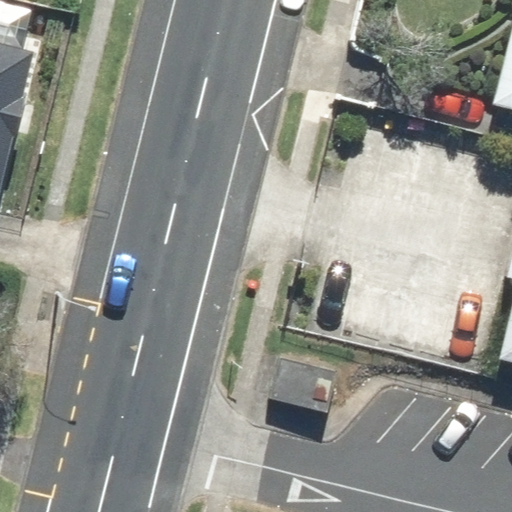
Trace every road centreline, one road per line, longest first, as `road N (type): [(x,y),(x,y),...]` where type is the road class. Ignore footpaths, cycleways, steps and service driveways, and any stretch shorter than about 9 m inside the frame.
road 1 (secondary): [(116,433),(223,0)]
road 2 (unclassified): [(116,433),(454,511)]
